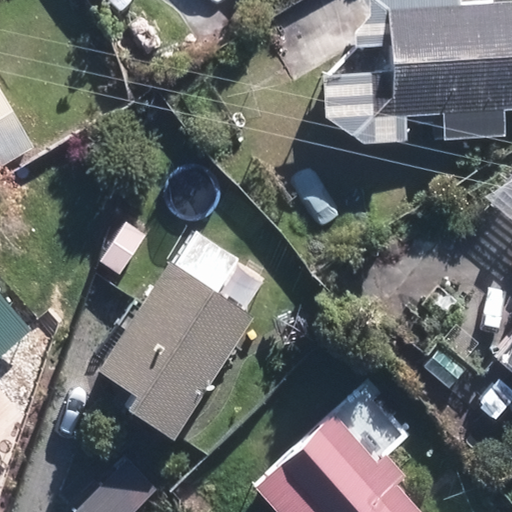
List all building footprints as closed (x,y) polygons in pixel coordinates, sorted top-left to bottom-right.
[(494,143),(496,105),(511,105),(511,0),(378,0),(375,65),(319,63),(317,112),(346,135),(494,143)] [(0,160),(25,144),(7,117),(42,94),(30,76),(0,95),(0,160)] [(236,256),(192,225),(168,259),(165,257),(89,366),(124,391),(115,405),(163,438),(249,315),(212,290),(236,256)] [(511,327),(486,359),(511,380),(511,327)] [(0,356),(9,348),(0,337),(0,356)] [(423,511),(328,406),(244,482),(271,511),(423,511)] [(127,511),(157,484),(126,451),(65,508),(68,511),(127,511)] [(173,511),(166,502),(154,511),(173,511)]
